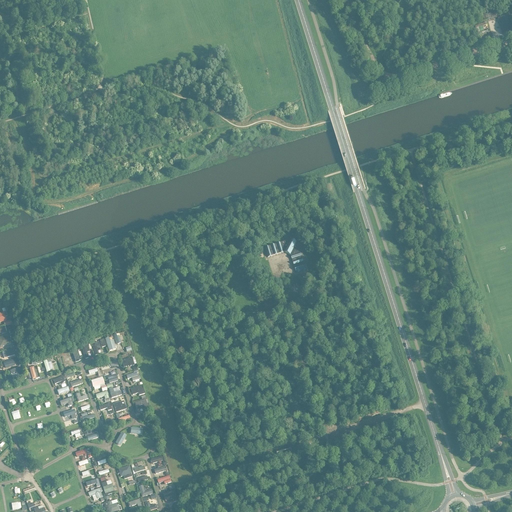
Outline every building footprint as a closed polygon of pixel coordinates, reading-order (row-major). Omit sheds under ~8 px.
[(502,28),(503,34),(502,34),(511,31),(511,27),(510,21),(511,20),(510,20),(509,16),(510,16),(510,15),(503,17),(505,27),(501,28),(502,28)] [(290,255),(296,272),(305,269),(297,242),(291,239),(289,240),(264,248),(267,257),(284,252),(287,253),(290,255)] [(267,319),(265,313),(255,315),(257,321),(267,319)] [(9,336),(0,338),(0,346),(0,347),(11,344),(9,336)] [(109,352),(116,350),(113,340),(109,341),(108,338),(105,339),(109,352)] [(98,351),(101,351),(98,342),(92,344),(95,355),(99,355),(98,351)] [(85,359),(89,358),(87,352),(90,351),(88,345),(82,347),(85,359)] [(76,362),(81,360),(78,350),(76,351),(75,348),(72,349),(76,362)] [(13,349),(3,352),(3,355),(6,354),(7,357),(15,355),(13,349)] [(135,359),(134,357),(122,360),(124,367),(135,365),(133,360),(135,359)] [(13,359),(3,362),(4,366),(5,366),(5,368),(15,365),(14,363),(13,359)] [(21,368),(11,372),(12,375),(17,373),(19,378),(24,376),(21,368)] [(134,373),(126,375),(128,379),(132,378),(133,381),(141,379),(138,370),(134,372),(134,373)] [(119,381),(117,374),(108,376),(108,380),(105,381),(106,385),(112,383),(112,382),(119,381)] [(65,381),(63,376),(53,380),(55,384),(59,383),(60,385),(64,383),(64,382),(65,381)] [(105,384),(103,377),(91,380),(93,387),(105,384)] [(83,383),(82,379),(70,383),(72,387),(83,383)] [(145,394),(143,385),(131,389),(133,395),(139,393),(139,395),(145,394)] [(68,387),(57,390),(59,395),(70,391),(69,390),(68,387)] [(114,392),(113,388),(109,389),(112,398),(122,395),(121,391),(114,392)] [(78,402),(89,399),(88,395),(81,397),(80,393),(76,394),(78,402)] [(71,398),(60,401),(61,406),(68,404),(69,406),(73,405),(72,402),(74,402),(73,398),(71,398)] [(151,408),(148,399),(136,403),(137,407),(143,405),(144,410),(151,408)] [(127,409),(124,401),(114,404),(116,412),(127,409)] [(95,417),(94,414),(88,416),(80,418),(81,423),(90,420),(90,419),(95,417)] [(97,434),(97,432),(87,435),(88,441),(99,437),(98,434),(97,434)] [(122,432),(116,442),(121,446),(127,435),(122,432)] [(143,450),(149,445),(146,442),(140,448),(143,450)] [(290,447),(276,451),(278,458),(292,453),(290,447)] [(87,449),(75,453),(77,457),(88,453),(87,449)] [(79,462),(80,467),(91,463),(90,458),(79,462)] [(133,474),(130,466),(119,469),(121,477),(133,474)] [(93,476),(91,470),(82,473),(84,478),(93,476)] [(172,482),(170,476),(158,479),(159,483),(164,482),(165,485),(172,482)] [(99,484),(98,478),(85,482),(87,488),(99,484)] [(108,486),(107,482),(102,483),(106,494),(115,491),(112,484),(108,486)] [(15,485),(6,486),(8,493),(14,492),(13,491),(16,490),(15,485)] [(132,494),(138,492),(136,485),(124,489),(125,492),(131,490),(132,494)] [(146,491),(144,485),(139,487),(143,497),(154,494),(152,489),(146,491)] [(101,492),(100,488),(88,493),(90,497),(96,495),(97,499),(102,498),(100,493),(101,492)] [(176,490),(164,493),(166,500),(178,497),(176,490)] [(144,508),(141,499),(128,503),(130,507),(138,504),(139,509),(144,508)] [(113,505),(112,501),(108,502),(110,511),(115,511),(121,510),(118,503),(113,505)] [(151,506),(149,501),(145,503),(148,511),(158,509),(157,504),(151,506)]
